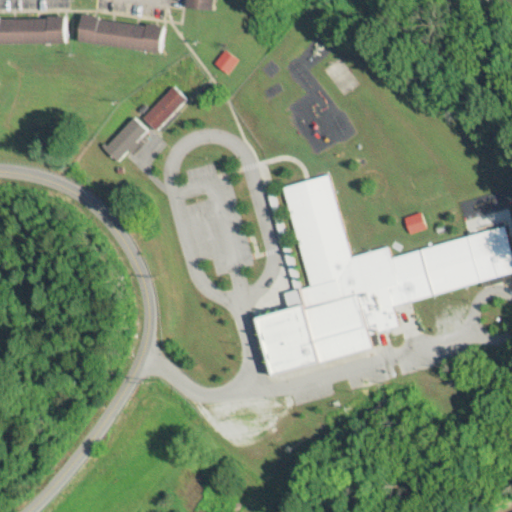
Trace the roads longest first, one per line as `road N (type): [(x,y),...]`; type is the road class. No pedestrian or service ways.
road 1 (residential): [(309,387),(253,199),(229,180),(200,186),(189,215),(232,365),(286,421)]
road 2 (secondary): [(26,511),(119,398),(147,340),(148,312),(133,260),(100,212),(52,182),(0,171)]
road 3 (residential): [(142,353),(231,442),(252,449),(270,439),(317,380),(467,328),(502,327),(509,312)]
